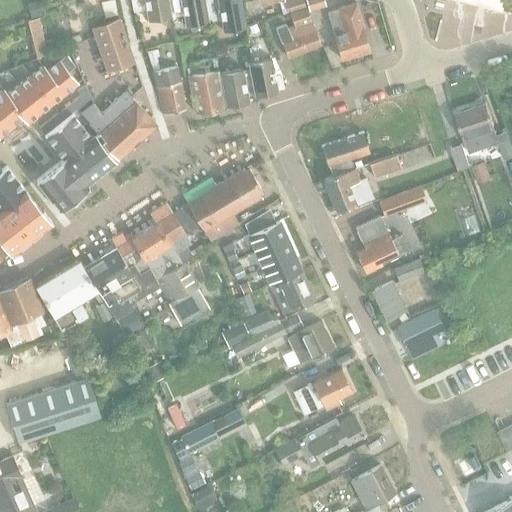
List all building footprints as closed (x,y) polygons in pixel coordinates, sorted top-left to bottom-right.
[(170,14),(167,0),(131,0),(133,10),(145,7),(147,19),(170,14)] [(208,19),(205,0),(167,0),(170,14),(182,12),(184,24),(208,19)] [(205,0),(208,19),(220,17),(222,30),(246,26),(241,0),(205,0)] [(284,13),(305,7),(303,0),(260,0),(279,0),(282,13),(284,12),(284,13)] [(305,0),(309,9),(324,5),(322,0),(305,0)] [(326,10),(340,58),(369,50),(355,2),(326,10)] [(305,7),(284,13),(286,18),(291,16),(295,26),(287,29),(284,23),(276,27),(288,57),(321,43),(306,6),(305,7)] [(90,25),(107,70),(130,62),(113,17),(90,25)] [(38,58),(47,56),(38,19),(28,21),(38,58)] [(176,66),(159,70),(156,55),(158,55),(157,48),(148,50),(153,71),(163,114),(186,109),(176,66)] [(46,69),(45,70),(63,93),(77,82),(68,71),(74,66),(65,54),(46,69)] [(224,105),(219,72),(218,69),(217,69),(215,57),(187,61),(189,74),(195,107),(199,113),(225,108),(224,105)] [(248,68),(253,93),(253,95),(277,90),(276,88),(283,87),(280,74),(274,75),(270,57),(247,62),(247,63),(248,68)] [(42,65),(30,75),(51,102),(63,93),(45,70),(46,69),(42,65)] [(253,93),(248,68),(242,69),(242,68),(219,72),(224,105),(249,101),(247,94),(253,93)] [(30,75),(18,84),(39,112),(51,102),(30,75)] [(79,94),(71,101),(76,108),(89,97),(83,83),(76,89),(79,94)] [(6,93),(5,94),(23,116),(23,117),(26,121),(39,112),(18,84),(6,93)] [(3,89),(0,90),(0,111),(11,126),(23,117),(23,116),(5,94),(6,93),(3,89)] [(115,157),(117,159),(150,130),(155,124),(124,89),(95,116),(96,117),(90,122),(98,131),(103,137),(105,140),(103,143),(115,157)] [(478,141),(489,137),(486,129),(493,127),(485,102),(455,112),(464,137),(476,133),(478,141)] [(0,111),(0,134),(11,126),(0,111)] [(44,133),(43,133),(53,146),(81,124),(71,111),(62,119),(44,133)] [(56,112),(38,126),(44,133),(62,119),(56,112)] [(81,124),(53,146),(62,157),(64,156),(64,157),(90,136),(81,124)] [(493,134),(503,159),(511,155),(511,141),(507,129),(493,134)] [(90,136),(64,157),(85,184),(86,184),(115,160),(113,159),(115,157),(103,143),(105,140),(103,137),(98,131),(96,133),(95,134),(94,133),(91,136),(90,136)] [(331,178),(353,169),(349,157),(368,151),(362,131),(320,145),(331,178)] [(450,147),(457,170),(469,166),(461,143),(450,147)] [(369,163),(373,177),(400,167),(395,154),(369,163)] [(62,157),(35,179),(59,210),(68,202),(70,204),(80,196),(79,194),(88,187),(86,184),(85,184),(64,157),(64,156),(62,157)] [(470,165),(477,184),(491,179),(484,160),(470,165)] [(1,170),(0,170),(0,190),(15,178),(5,165),(0,170),(1,170)] [(248,169),(245,171),(243,167),(187,202),(210,239),(237,223),(231,212),(260,195),(258,191),(261,189),(248,169)] [(353,169),(331,178),(325,180),(337,211),(373,197),(365,176),(358,179),(353,169)] [(15,178),(0,190),(0,209),(25,190),(15,178)] [(378,201),(384,215),(426,199),(420,185),(378,201)] [(0,239),(11,253),(19,247),(20,248),(29,240),(28,240),(31,238),(31,239),(40,231),(50,222),(25,190),(0,209),(0,239)] [(168,272),(183,263),(192,255),(186,246),(189,245),(172,214),(143,231),(168,272)] [(381,222),(378,224),(376,219),(357,229),(362,240),(361,243),(364,248),(356,252),(365,271),(409,249),(401,233),(390,239),(387,231),(386,232),(381,222)] [(256,249),(286,236),(280,221),(249,234),(256,249)] [(156,279),(168,272),(143,231),(115,247),(126,267),(131,264),(135,271),(137,274),(144,285),(156,279)] [(263,265),(294,252),(286,236),(256,249),(263,265)] [(118,282),(135,271),(131,264),(126,267),(115,247),(83,267),(97,290),(103,301),(112,316),(113,315),(119,326),(128,321),(126,317),(130,314),(127,310),(133,306),(118,282)] [(270,283),(301,270),(294,252),(263,265),(270,283)] [(391,280),(373,289),(387,318),(405,310),(408,317),(440,302),(418,256),(392,268),(397,280),(392,282),(391,280)] [(97,290),(83,267),(79,260),(35,286),(61,329),(88,313),(81,301),(97,290)] [(168,272),(156,279),(172,304),(180,320),(207,305),(198,288),(183,263),(168,272)] [(301,270),(270,283),(283,312),(314,299),(301,270)] [(0,289),(0,317),(5,328),(9,337),(12,344),(42,332),(40,326),(45,323),(39,311),(42,310),(35,295),(24,300),(16,283),(0,289)] [(103,321),(112,316),(103,301),(95,306),(103,321)] [(397,327),(412,357),(449,340),(457,335),(442,305),(433,309),(397,327)] [(254,334),(232,344),(237,355),(302,325),(296,313),(254,333),(254,334)] [(298,362),(299,364),(333,347),(320,321),(286,338),(292,349),(281,354),(287,368),(298,362)] [(254,334),(254,333),(247,336),(241,323),(226,331),(232,344),(254,334)] [(74,377),(85,374),(74,330),(58,333),(59,339),(56,340),(59,349),(66,347),(74,377)] [(323,405),(325,409),(339,402),(337,397),(351,391),(341,369),(304,387),(306,392),(297,396),(301,406),(295,409),(298,416),(323,405)] [(5,403),(17,441),(99,414),(87,377),(5,403)] [(179,404),(172,407),(161,380),(148,385),(169,436),(189,428),(179,404)] [(302,453),(310,468),(366,438),(353,415),(337,423),(339,426),(300,447),(295,437),(273,449),(281,464),(302,453)] [(177,439),(184,454),(215,438),(208,423),(177,439)] [(507,451),(511,448),(511,439),(507,428),(497,433),(507,451)] [(43,510),(37,511),(33,511),(18,476),(18,475),(10,456),(0,460),(0,511),(75,511),(70,500),(43,511),(43,510)] [(351,480),(365,506),(394,491),(380,465),(351,480)] [(511,511),(511,498),(484,511),(511,511)]
